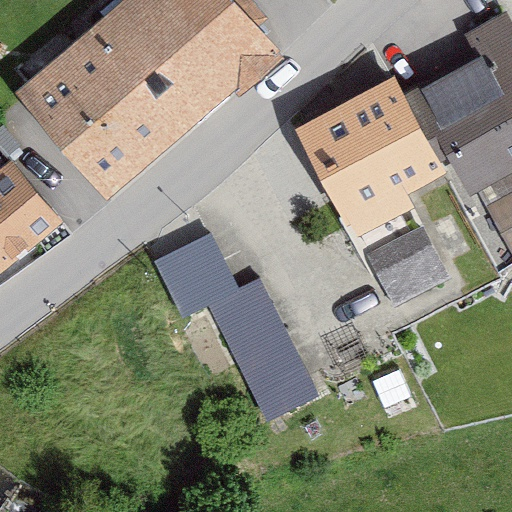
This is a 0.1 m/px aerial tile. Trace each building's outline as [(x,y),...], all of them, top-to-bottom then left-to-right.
[(124,0),(127,3),(18,91),(105,198),(290,49),(250,0),(124,0)] [(511,39),(401,100),(439,171),(455,167),(474,200),(511,179),(511,39)] [(393,81),(297,130),(350,239),(411,208),(402,190),(439,171),(401,100),(393,81)] [(0,269),(55,223),(0,159),(0,269)] [(429,232),(370,262),(391,303),(449,274),(429,232)] [(213,238),(157,263),(183,320),(224,301),(239,295),(213,238)] [(264,285),(239,295),(224,301),(270,410),(310,394),(264,285)]
